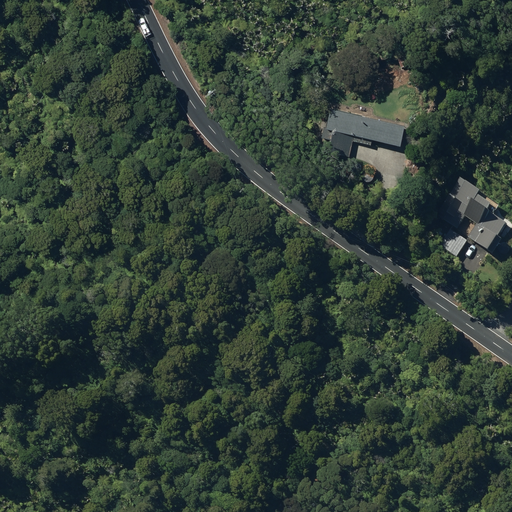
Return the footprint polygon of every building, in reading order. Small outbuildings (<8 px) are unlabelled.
[(399,58),(401,67),(413,63),(410,55),(399,58)] [(297,98),(291,93),(287,99),(293,104),(297,98)] [(325,150),(348,155),(352,134),(399,145),(404,125),(328,107),(323,127),(330,129),(325,150)] [(435,216),(492,252),(500,239),(497,237),(505,224),(486,211),(490,206),(477,197),(480,192),(459,179),(435,216)] [(440,246),(456,257),(467,241),(450,230),(440,246)]
